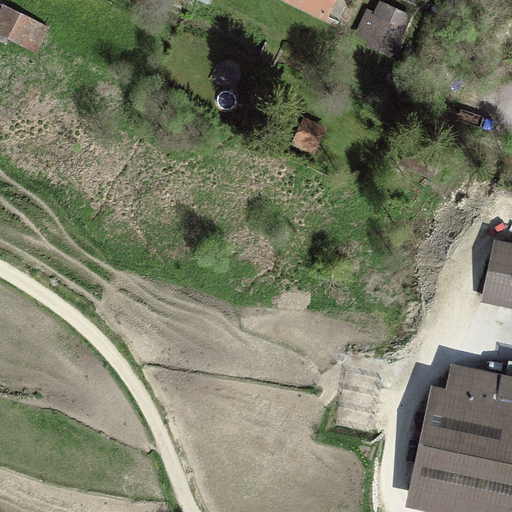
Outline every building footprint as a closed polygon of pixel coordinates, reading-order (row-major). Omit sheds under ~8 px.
[(342,0),(274,0),(332,24),(342,0)] [(413,18),(378,3),(359,47),(394,62),(413,18)] [(49,32),(0,6),(0,37),(36,56),(49,32)] [(329,133),(306,122),(294,147),(317,158),(329,133)] [(451,394),(436,391),(409,510),(420,511),(511,511),(511,245),(496,242),(482,306),(511,313),(511,378),(457,366),(451,394)]
